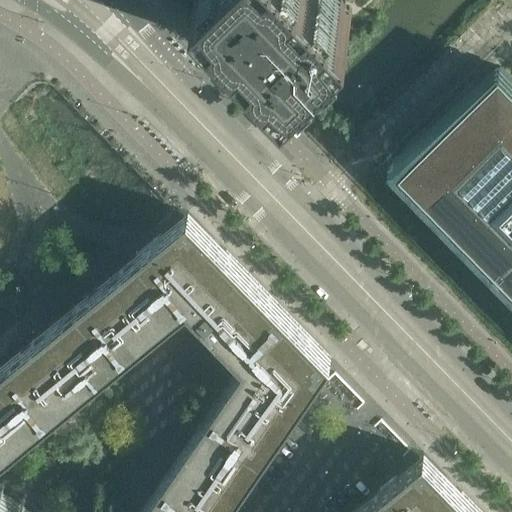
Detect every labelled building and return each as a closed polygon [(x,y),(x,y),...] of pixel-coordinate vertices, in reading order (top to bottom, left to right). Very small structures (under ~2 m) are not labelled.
[(221,0),(225,4),(238,18),(247,27),(257,37),(270,51),(288,70),(289,71),(301,59),(315,45),(326,35),(340,21),(352,10),(344,2),(342,0),(221,0)] [(238,18),(225,4),(220,9),(233,23),(238,18)] [(340,21),(326,35),(331,40),(345,26),(340,21)] [(270,51),(257,37),(252,42),(265,56),(270,51)] [(315,45),(301,59),(306,64),(320,50),(315,45)] [(511,276),(401,163),(500,66),(497,63),(387,163),(511,290),(511,276)] [(511,78),(503,70),(500,66),(401,163),(511,276),(511,78)] [(241,485),(242,486),(331,357),(216,239),(189,211),(181,217),(24,345),(20,349),(0,365),(0,455),(126,353),(188,302),(244,360),(192,434),(228,459),(221,468),(242,483),(241,485)] [(239,490),(242,486),(241,485),(242,483),(221,468),(228,459),(192,434),(155,488),(151,493),(138,511),(223,511),(234,497),(239,490)] [(482,511),(442,470),(424,452),(410,463),(363,502),(364,503),(366,501),(374,494),(391,511),(482,511)] [(391,511),(374,494),(366,501),(364,503),(363,502),(350,511),(391,511)]
